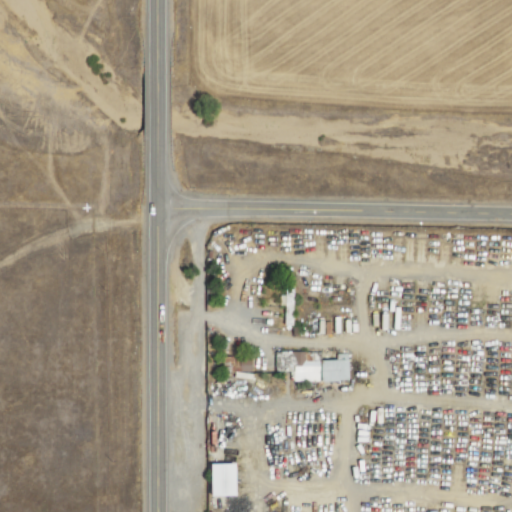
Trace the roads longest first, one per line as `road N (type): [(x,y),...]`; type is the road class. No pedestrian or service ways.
road 1 (tertiary): [(165,511),(154,0)]
road 2 (tertiary): [(511,214),(155,208)]
road 3 (track): [(155,216),(65,230),(0,262)]
